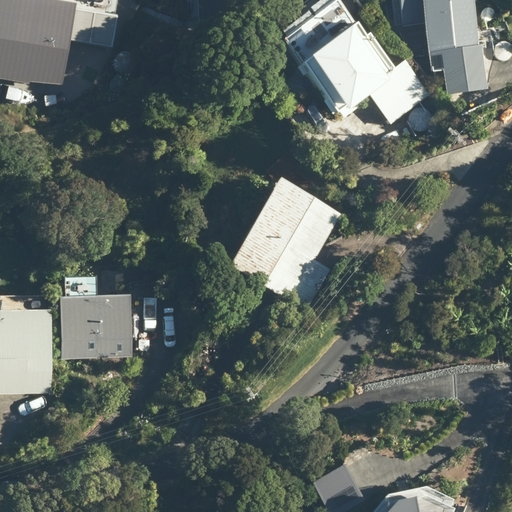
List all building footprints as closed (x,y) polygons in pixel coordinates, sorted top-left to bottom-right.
[(6,0),(0,0),(0,86),(34,92),(35,85),(61,89),(74,10),(6,0)] [(234,0),(195,0),(198,28),(236,25),(234,0)] [(473,0),(397,0),(402,29),(425,26),(429,59),(441,57),(447,99),(486,93),(473,0)] [(336,7),(284,46),(343,122),(370,101),(391,128),(432,98),(404,61),(392,71),(370,42),(366,45),(336,7)] [(141,54),(117,48),(107,91),(131,96),(141,54)] [(279,184),(230,271),(305,315),(330,272),(314,263),(340,219),(279,184)] [(130,301),(58,304),(59,365),(132,363),(130,301)] [(0,399),(52,398),(49,316),(0,317),(0,399)] [(339,470),(312,485),(323,505),(350,490),(339,470)]
